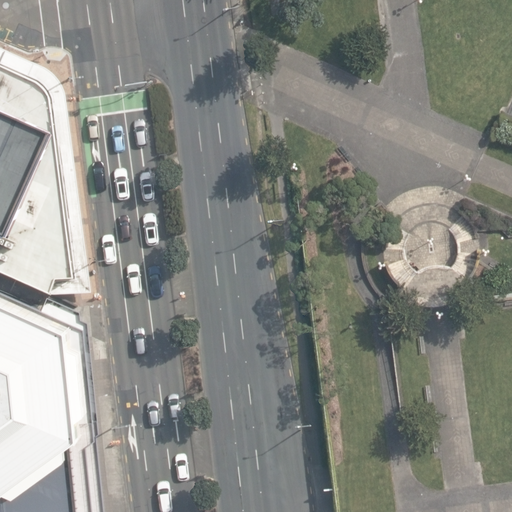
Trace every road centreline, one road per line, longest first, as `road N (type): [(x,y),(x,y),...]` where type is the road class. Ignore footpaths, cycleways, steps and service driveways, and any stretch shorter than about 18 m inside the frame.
road 1 (primary): [(157,511),(91,13)]
road 2 (primary): [(202,50),(251,511)]
